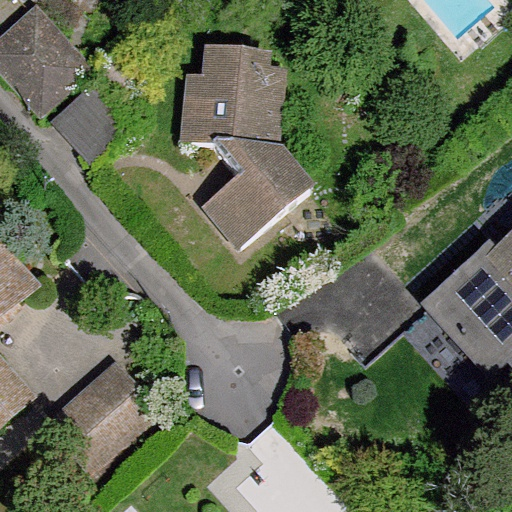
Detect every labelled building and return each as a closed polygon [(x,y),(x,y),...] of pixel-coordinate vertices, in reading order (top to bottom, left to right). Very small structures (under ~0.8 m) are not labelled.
[(39,11),(0,44),(0,76),(38,120),(92,72),(39,11)] [(206,216),(235,255),(320,196),(281,148),(291,79),(274,77),(276,61),(210,54),(208,88),(193,87),(186,150),(222,151),(250,186),(206,216)] [(94,92),(54,128),(94,174),(134,138),(94,92)] [(0,432),(35,402),(0,361),(0,337),(53,291),(0,230),(0,432)] [(495,251),(425,313),(492,387),(511,369),(511,254),(504,261),(495,251)] [(121,371),(47,433),(96,490),(169,428),(121,371)]
